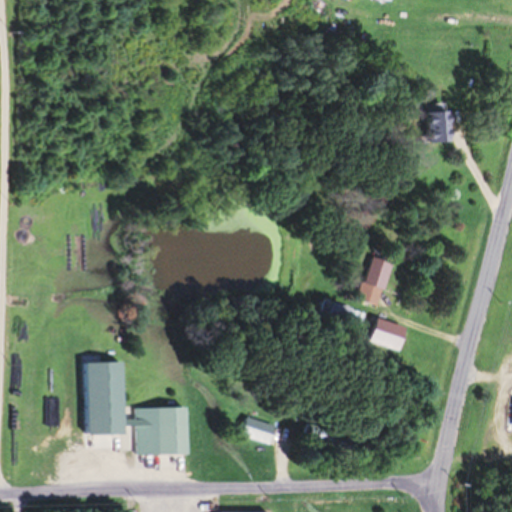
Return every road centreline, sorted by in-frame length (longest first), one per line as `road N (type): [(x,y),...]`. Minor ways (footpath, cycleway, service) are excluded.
road 1 (residential): [(435,477),(71,511)]
road 2 (residential): [(431,511),(511,173)]
